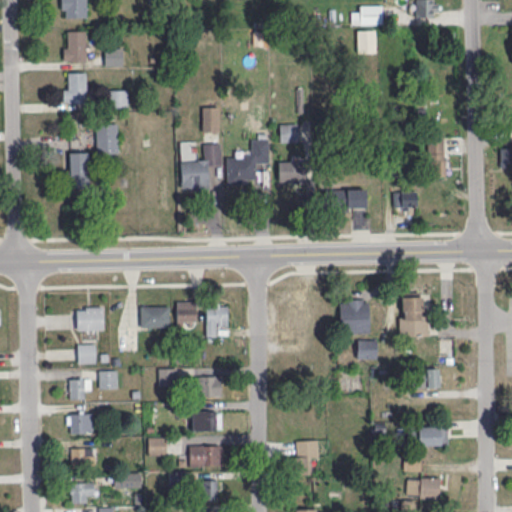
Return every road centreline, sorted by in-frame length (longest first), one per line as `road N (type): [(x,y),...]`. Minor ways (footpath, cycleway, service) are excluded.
road 1 (residential): [(493,511),(476,0)]
road 2 (tertiary): [(0,263),(511,250)]
road 3 (residential): [(25,263),(14,240),(10,0)]
road 4 (residential): [(258,511),(263,252)]
road 5 (residential): [(31,511),(25,263)]
